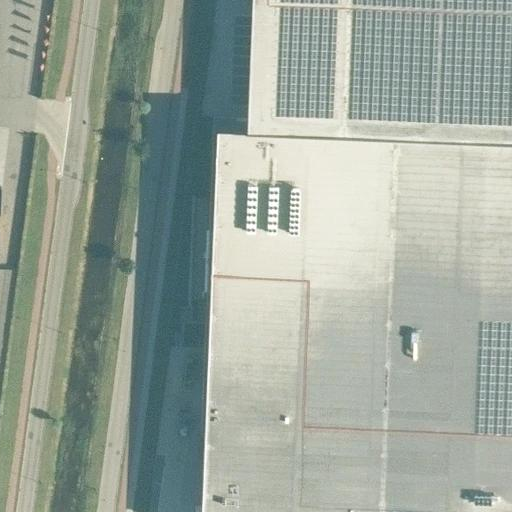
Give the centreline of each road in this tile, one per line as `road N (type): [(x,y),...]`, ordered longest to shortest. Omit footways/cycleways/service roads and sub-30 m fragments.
road 1 (unclassified): [(94,0),(26,511)]
road 2 (unclassified): [(105,511),(172,0)]
road 3 (unknown): [(141,360),(193,359),(313,403),(511,414)]
